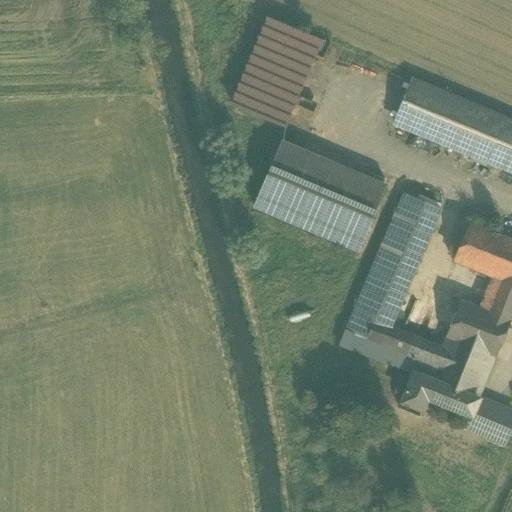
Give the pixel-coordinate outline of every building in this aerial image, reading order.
[(320,42),(267,20),(231,104),(284,127),(320,42)] [(511,123),(414,82),(396,124),(511,172),(511,123)] [(384,187),(282,143),(254,208),(358,252),(384,187)] [(352,312),(390,328),(440,210),(403,195),(352,312)] [(511,240),(469,222),(452,261),(502,281),(511,285),(511,240)] [(503,339),(511,317),(511,285),(502,281),(488,312),(461,301),(452,320),(503,339)] [(438,368),(486,381),(503,339),(452,320),(442,346),(390,328),(352,312),(339,346),(414,374),(414,373),(433,380),(438,368)] [(478,400),(486,381),(438,368),(433,380),(426,398),(427,399),(471,416),(478,400)] [(419,417),(427,399),(426,398),(433,380),(414,373),(414,374),(399,409),(419,417)] [(511,422),(511,413),(478,400),(471,416),(467,427),(504,441),(511,422)]
